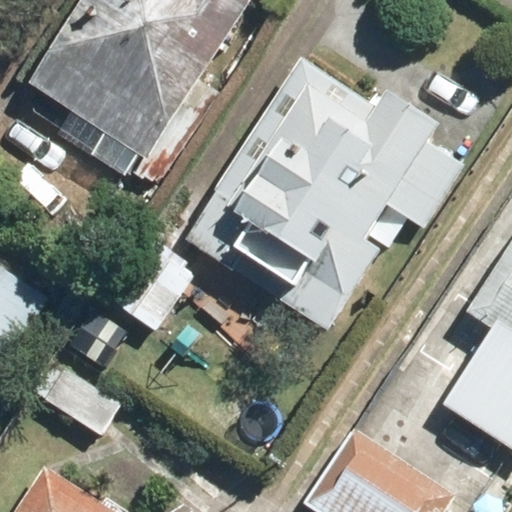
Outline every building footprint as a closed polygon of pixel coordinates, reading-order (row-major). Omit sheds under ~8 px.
[(85,0),(31,83),(66,106),(51,128),(129,178),(143,156),(152,162),(257,0),(85,0)] [(384,109),(305,60),(190,243),(335,333),(386,253),(371,243),(444,127),(393,95),(384,109)] [(497,329),(447,407),(511,447),(511,255),(474,315),(497,329)] [(0,381),(52,302),(0,267),(0,381)] [(126,404),(59,359),(36,394),(103,439),(126,404)] [(356,431),(307,506),(315,511),(454,511),(463,499),(356,431)] [(114,511),(49,470),(21,511),(114,511)]
